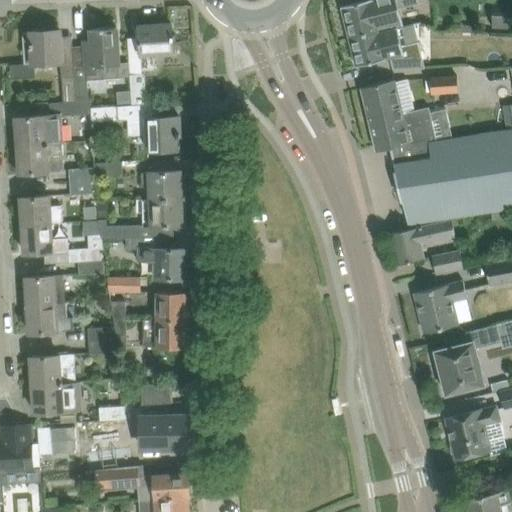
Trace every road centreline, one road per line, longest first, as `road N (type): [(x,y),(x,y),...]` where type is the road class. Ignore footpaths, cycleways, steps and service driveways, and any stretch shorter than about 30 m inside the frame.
road 1 (tertiary): [(420,511),(330,165),(260,23)]
road 2 (residential): [(211,511),(208,87)]
